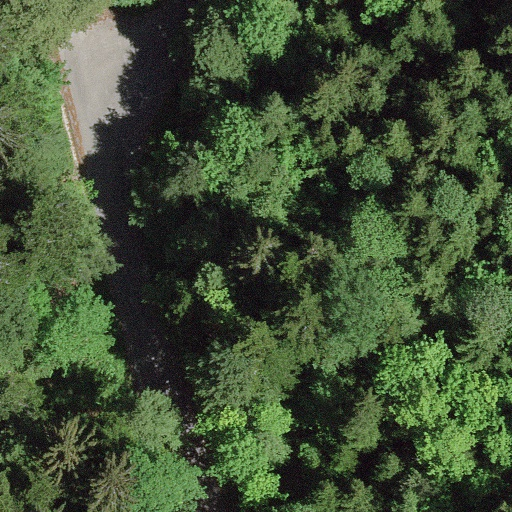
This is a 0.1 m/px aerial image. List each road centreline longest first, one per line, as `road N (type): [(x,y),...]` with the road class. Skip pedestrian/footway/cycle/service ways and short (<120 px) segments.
road 1 (unclassified): [(80,135),(209,511)]
road 2 (unclassified): [(209,0),(150,41),(80,135)]
road 3 (unclassified): [(43,0),(80,135)]
